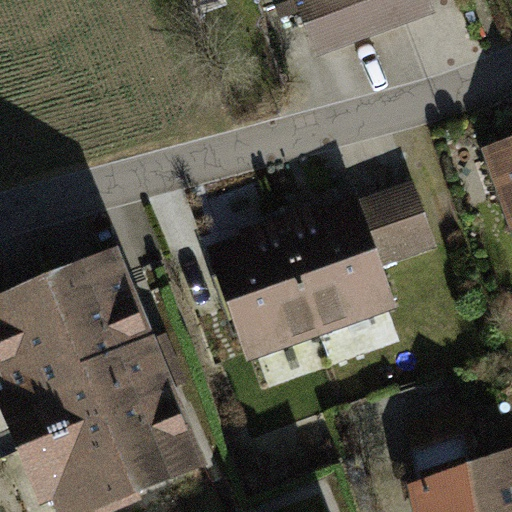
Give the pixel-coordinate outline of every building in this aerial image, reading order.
[(437,15),(431,0),(294,0),(316,59),(437,15)] [(511,139),(483,150),(511,230),(511,139)] [(414,178),(357,199),(383,268),(439,247),(414,178)] [(242,238),(208,250),(249,362),(398,308),(383,268),(357,199),(356,195),(324,207),(322,202),(315,205),(254,228),(240,233),(242,238)] [(121,251),(0,299),(0,369),(10,393),(0,396),(0,407),(40,506),(54,501),(58,511),(97,511),(208,468),(164,358),(121,251)] [(511,451),(405,489),(413,511),(511,511),(511,433),(505,436),(511,451)]
